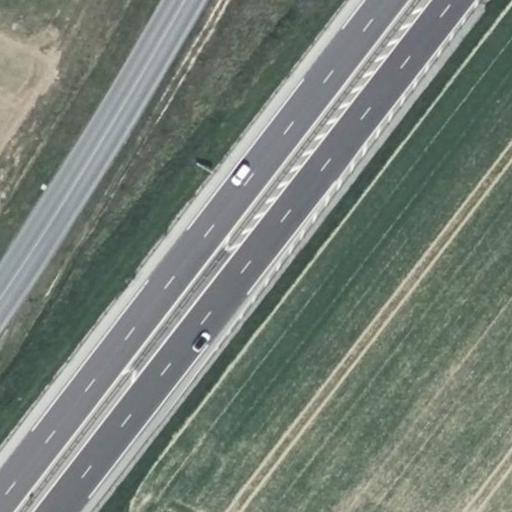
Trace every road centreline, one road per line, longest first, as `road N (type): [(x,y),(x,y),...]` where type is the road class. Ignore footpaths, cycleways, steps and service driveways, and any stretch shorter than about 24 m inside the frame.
road 1 (motorway): [(58,511),(454,0)]
road 2 (motorway): [(382,0),(0,494)]
road 3 (secondary): [(185,0),(0,298)]
